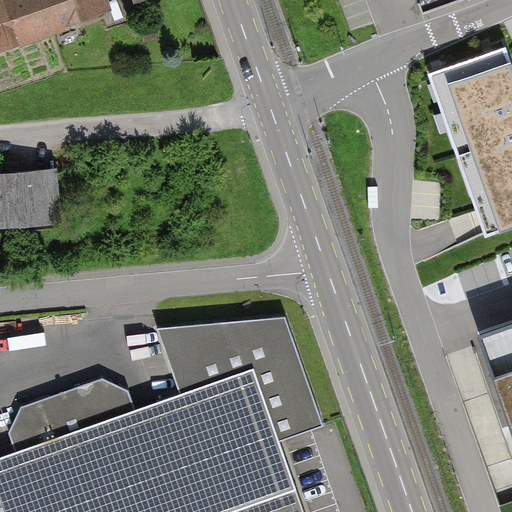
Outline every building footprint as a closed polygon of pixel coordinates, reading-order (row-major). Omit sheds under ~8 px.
[(0,0),(0,45),(105,9),(101,0),(0,0)] [(511,223),(511,64),(506,48),(433,73),(488,232),(511,223)] [(53,169),(0,174),(0,230),(59,225),(53,169)] [(511,319),(483,329),(511,412),(511,319)] [(0,511),(298,511),(275,446),(319,430),(281,321),(152,331),(175,395),(131,411),(126,394),(100,382),(21,410),(10,433),(16,451),(0,456),(0,511)]
